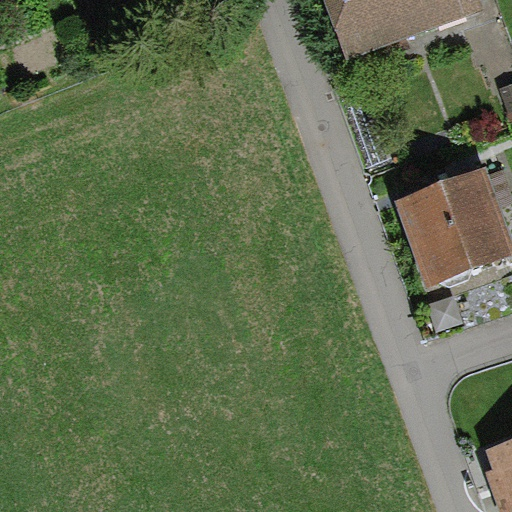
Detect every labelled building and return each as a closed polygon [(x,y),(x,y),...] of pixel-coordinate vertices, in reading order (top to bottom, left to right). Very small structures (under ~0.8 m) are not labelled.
[(126,0),(136,25),(190,5),(187,0),(126,0)] [(412,46),(485,20),(477,0),(322,0),(348,70),(369,63),(374,75),(417,59),(412,46)] [(511,123),(511,89),(501,93),(511,123)] [(396,210),(428,297),(511,266),(511,206),(500,211),(488,179),(479,182),(473,165),(449,174),(454,189),(396,210)] [(511,511),(511,448),(488,457),(495,477),(487,479),(498,511),(511,511)]
